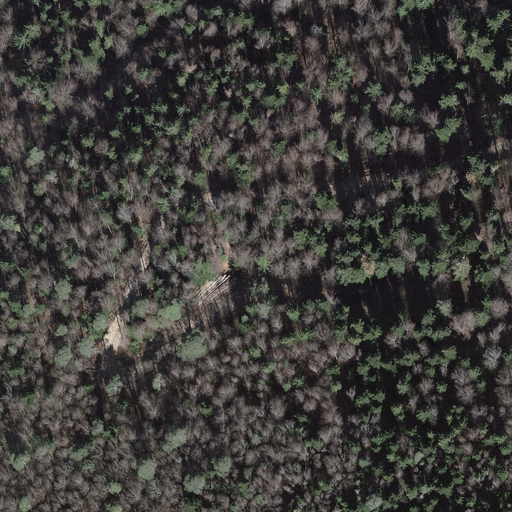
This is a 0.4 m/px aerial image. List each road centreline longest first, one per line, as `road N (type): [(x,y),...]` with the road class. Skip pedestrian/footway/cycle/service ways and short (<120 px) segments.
road 1 (track): [(511,312),(436,297),(269,294),(235,302),(135,370),(115,367),(110,349),(141,268),(187,203),(348,187),(511,144)]
road 2 (track): [(0,196),(67,117),(115,84),(170,27),(251,0)]
